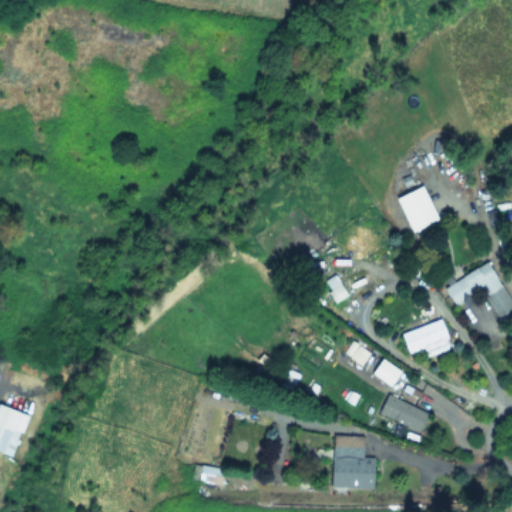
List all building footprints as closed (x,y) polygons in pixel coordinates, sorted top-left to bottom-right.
[(393,198),(409,232),(435,220),(419,186),(393,198)] [(480,290),(496,318),(511,308),(511,306),(485,261),(442,287),(453,306),(480,290)] [(334,304),(346,297),(333,275),(321,281),(334,304)] [(421,348),(424,356),(448,348),(439,319),(399,333),(406,353),(421,348)] [(417,433),(426,414),(386,394),(376,413),(417,433)] [(0,453),(2,454),(11,430),(20,434),(27,415),(0,404),(0,453)] [(361,437),(330,436),(329,488),(371,489),(372,458),(361,458),(361,437)] [(220,484),(222,468),(195,466),(194,482),(220,484)]
